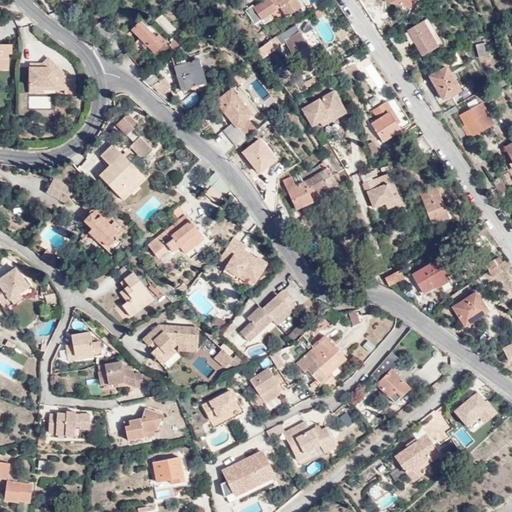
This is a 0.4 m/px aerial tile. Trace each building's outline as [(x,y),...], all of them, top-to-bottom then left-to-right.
[(266,0),(254,8),(252,5),(245,9),(255,24),(281,8),(287,16),(301,7),(295,0),(266,0)] [(116,31),(106,18),(95,26),(103,40),(116,31)] [(166,41),(159,34),(156,37),(147,28),(140,21),(131,30),(155,53),(166,41)] [(425,21),(408,31),(423,57),(440,47),(425,21)] [(356,31),(350,22),(338,30),(345,39),(356,31)] [(293,23),(272,37),(277,44),(286,39),(303,71),(319,62),(301,29),(297,30),(293,23)] [(156,37),(159,34),(150,26),(147,28),(156,37)] [(266,41),(253,50),(260,58),(271,50),(266,41)] [(489,55),(486,43),(475,45),(478,58),(489,55)] [(2,66),(9,66),(9,54),(13,54),(13,45),(1,44),(2,66)] [(202,82),(193,56),(172,63),(180,89),(202,82)] [(31,67),(30,71),(42,70),(51,61),(49,58),(41,67),(33,67),(31,67)] [(30,90),(44,90),(45,86),(56,85),(57,90),(66,90),(66,94),(74,94),(74,80),(66,80),(66,76),(64,76),(64,73),(51,61),(42,70),(30,71),(30,90)] [(460,90),(446,67),(430,77),(444,100),(460,90)] [(223,130),(234,144),(245,136),(238,127),(249,119),(252,115),(232,90),(216,102),(233,123),(223,130)] [(303,106),(317,121),(323,118),(340,109),(330,92),(303,106)] [(384,103),(393,117),(396,115),(387,101),(384,103)] [(401,130),(393,117),(384,103),(368,113),(369,114),(368,116),(368,119),(383,142),(401,130)] [(310,125),(317,121),(303,106),(300,108),(310,125)] [(493,124),(484,108),(463,120),(466,126),(464,127),(470,138),(493,124)] [(340,109),(323,118),(326,124),(343,114),(340,109)] [(145,156),(153,149),(141,137),(134,130),(139,125),(128,114),(117,125),(134,143),(133,144),(136,146),(145,156)] [(238,127),(245,136),(251,131),(254,129),(255,128),(249,119),(238,127)] [(406,141),(424,132),(418,124),(402,134),(406,141)] [(118,127),(107,136),(119,150),(127,143),(123,138),(125,135),(118,127)] [(245,136),(246,137),(255,131),(254,129),(251,131),(245,136)] [(406,141),(408,143),(424,132),(406,141)] [(419,159),(434,148),(424,132),(408,143),(419,159)] [(257,173),(278,159),(262,135),(241,148),(257,173)] [(245,136),(234,144),(235,145),(246,137),(245,136)] [(369,139),(372,151),(380,149),(375,137),(369,139)] [(511,142),(500,148),(511,168),(511,142)] [(135,184),(142,177),(111,144),(99,156),(109,166),(100,173),(106,180),(104,182),(115,194),(131,179),(135,184)] [(139,155),(145,157),(145,156),(136,146),(133,144),(131,146),(139,155)] [(328,168),(304,182),(296,186),(292,177),(283,181),(296,209),(313,201),(312,199),(338,183),(328,168)] [(106,180),(100,173),(98,175),(104,182),(106,180)] [(296,186),(304,182),(300,173),(292,177),(296,186)] [(373,208),(385,203),(399,197),(393,182),(390,182),(387,174),(362,184),(365,192),(367,191),(373,208)] [(144,179),(142,177),(135,184),(131,179),(115,194),(121,200),(144,179)] [(64,201),(71,190),(52,179),(46,191),(64,201)] [(208,191),(217,200),(222,195),(218,192),(221,188),(216,183),(208,191)] [(432,224),(449,217),(439,194),(432,197),(429,190),(419,194),(432,224)] [(215,203),(217,200),(208,191),(205,194),(215,203)] [(510,203),(503,193),(493,198),(500,209),(510,203)] [(101,211),(109,204),(104,197),(96,205),(88,213),(90,215),(83,222),(89,229),(86,232),(97,244),(108,256),(119,246),(114,240),(122,233),(101,211)] [(399,197),(385,203),(388,209),(401,203),(399,197)] [(81,206),(88,213),(96,205),(90,199),(81,206)] [(34,221),(39,214),(33,210),(28,216),(34,221)] [(179,247),(199,231),(185,214),(147,244),(155,254),(167,244),(171,249),(173,252),(179,247)] [(205,239),(199,231),(179,247),(185,254),(205,239)] [(233,237),(219,259),(229,264),(226,268),(237,275),(239,271),(248,276),(255,281),(267,263),(258,257),(257,259),(254,262),(249,258),(251,255),(244,250),(246,246),(233,237)] [(413,243),(416,252),(428,244),(426,238),(413,243)] [(167,244),(155,254),(158,258),(171,249),(167,244)] [(39,255),(47,262),(52,256),(53,254),(44,248),(39,255)] [(484,265),(488,270),(496,266),(502,261),(498,255),(484,265)] [(52,256),(47,262),(54,267),(58,261),(52,256)] [(447,283),(435,265),(413,278),(422,291),(432,286),(436,291),(447,283)] [(496,266),(488,270),(492,277),(500,272),(496,266)] [(0,288),(0,303),(2,306),(10,300),(19,293),(28,287),(15,268),(0,278),(0,286),(1,287),(0,288)] [(237,275),(226,268),(223,272),(234,279),(237,275)] [(379,280),(387,286),(404,278),(399,270),(379,280)] [(239,271),(237,275),(245,281),(248,276),(239,271)] [(131,299),(126,302),(121,306),(130,317),(153,299),(133,272),(119,282),(124,289),(131,299)] [(159,298),(164,293),(153,282),(148,287),(159,298)] [(119,293),(126,302),(131,299),(124,289),(119,293)] [(278,325),(292,312),(287,306),(294,300),(284,290),(278,295),(270,303),(263,309),(273,319),(278,325)] [(268,300),(270,303),(278,295),(276,292),(268,300)] [(22,298),(19,293),(10,300),(12,303),(13,304),(22,298)] [(55,296),(52,293),(44,296),(46,303),(54,304),(60,301),(57,296),(55,296)] [(487,311),(474,293),(452,308),(464,326),(487,311)] [(2,306),(3,308),(4,309),(12,303),(10,300),(2,306)] [(241,331),(249,341),(273,319),(263,309),(261,307),(248,318),(252,323),(248,327),(247,326),(241,331)] [(137,331),(167,315),(165,311),(135,328),(137,331)] [(351,325),(358,322),(354,311),(347,312),(351,325)] [(166,355),(173,350),(176,347),(176,351),(197,352),(197,328),(160,326),(143,340),(149,347),(152,344),(154,342),(158,346),(155,348),(150,352),(161,365),(169,359),(166,355)] [(100,351),(99,342),(91,343),(90,340),(89,332),(71,334),(72,344),(65,345),(67,360),(83,357),(83,353),(93,352),(100,351)] [(319,383),(344,360),(325,338),(297,365),(304,373),(307,370),(319,383)] [(509,357),(511,356),(511,339),(503,344),(509,357)] [(226,367),(230,362),(234,359),(222,349),(215,357),(226,367)] [(175,353),(173,350),(166,355),(169,359),(175,353)] [(391,364),(394,368),(401,361),(391,352),(370,375),(377,383),(375,384),(394,403),(410,388),(392,370),(389,367),(391,364)] [(234,359),(230,362),(233,365),(236,368),(243,361),(236,356),(234,359)] [(143,385),(141,373),(139,371),(133,373),(133,370),(121,365),(120,361),(105,363),(106,369),(99,370),(98,370),(100,384),(108,383),(108,384),(118,382),(117,379),(122,378),(123,381),(135,387),(143,385)] [(278,394),(277,392),(273,385),(277,382),(277,383),(282,380),(277,374),(273,377),(267,368),(253,377),(251,374),(247,377),(249,380),(264,403),(278,394)] [(146,372),(141,373),(143,385),(153,384),(152,376),(146,372)] [(273,385),(277,392),(281,389),(277,383),(277,382),(273,385)] [(477,390),(453,411),(468,428),(479,420),(484,425),(497,414),(477,390)] [(214,428),(244,413),(240,405),(238,406),(230,391),(202,406),(214,428)] [(141,418),(129,420),(130,425),(125,426),(127,439),(143,437),(143,432),(153,431),(158,430),(162,417),(164,417),(163,413),(145,407),(141,418)] [(347,410),(339,415),(346,427),(354,421),(347,410)] [(65,430),(74,430),(74,425),(80,426),(79,428),(89,428),(90,413),(80,413),(80,414),(80,417),(75,417),(75,414),(75,411),(66,411),(66,413),(56,412),(56,414),(49,414),(48,432),(56,432),(56,434),(65,434),(65,430)] [(314,449),(321,446),(325,453),(337,447),(327,428),(316,434),(313,429),(311,430),(306,421),(285,433),(295,453),(303,449),(305,454),(314,449)] [(271,439),(284,432),(280,423),(266,431),(271,439)] [(416,468),(430,458),(427,453),(436,447),(428,435),(418,442),(416,439),(407,446),(408,449),(396,457),(407,473),(416,468)] [(418,472),(442,456),(436,447),(427,453),(430,458),(416,468),(418,472)] [(299,461),(316,452),(314,449),(305,454),(303,449),(295,453),(299,461)] [(263,450),(221,469),(227,481),(221,484),(224,497),(232,493),(235,497),(277,479),(263,450)] [(187,455),(180,457),(184,481),(192,479),(187,455)] [(184,481),(180,457),(179,456),(153,462),(157,483),(171,481),(172,483),(184,481)] [(47,470),(47,461),(40,461),(39,469),(47,470)] [(0,478),(7,480),(11,464),(0,462),(0,478)] [(4,500),(30,503),(32,489),(31,489),(31,485),(7,481),(4,500)]
